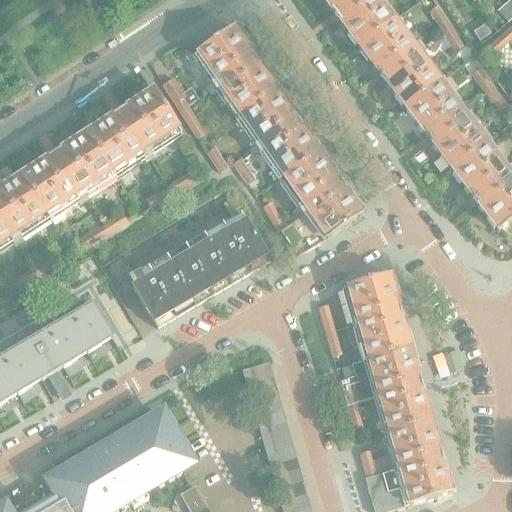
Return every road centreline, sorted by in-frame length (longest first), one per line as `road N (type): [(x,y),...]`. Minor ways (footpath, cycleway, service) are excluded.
road 1 (residential): [(0,466),(286,297)]
road 2 (residential): [(411,220),(264,0)]
road 3 (residential): [(0,135),(209,0)]
road 4 (residential): [(339,511),(286,297)]
road 5 (residential): [(505,498),(502,334)]
road 6 (residential): [(502,334),(467,303),(411,220)]
road 7 (residential): [(286,297),(411,220)]
